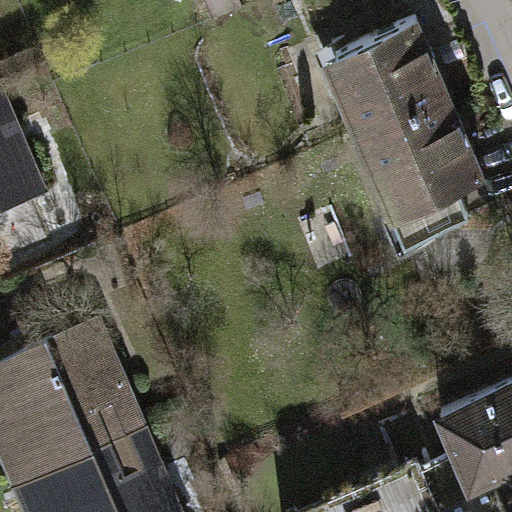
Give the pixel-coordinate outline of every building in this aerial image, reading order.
[(416,12),(322,52),(354,127),(448,87),(416,12)] [(0,207),(46,188),(0,82),(0,207)] [(448,87),(354,127),(389,211),(406,204),(457,182),(484,171),(448,87)] [(457,182),(406,204),(419,235),(470,213),(457,182)] [(0,358),(0,442),(14,476),(142,420),(97,318),(0,358)] [(452,441),(469,480),(491,471),(507,509),(511,506),(511,381),(440,411),(452,441)] [(14,476),(30,511),(182,511),(142,420),(14,476)] [(483,511),(469,480),(452,441),(293,510),(293,511),(483,511)]
